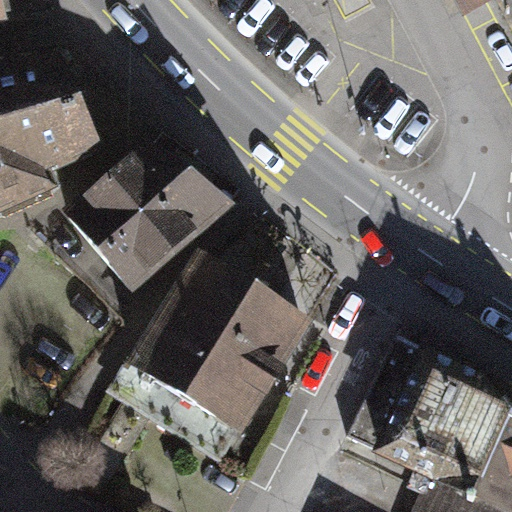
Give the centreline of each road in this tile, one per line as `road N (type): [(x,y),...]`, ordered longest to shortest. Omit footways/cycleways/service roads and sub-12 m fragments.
road 1 (primary): [(131,0),(285,150),(423,258)]
road 2 (residential): [(281,511),(423,258)]
road 3 (residential): [(423,258),(467,189),(478,155),(474,116),(415,0)]
